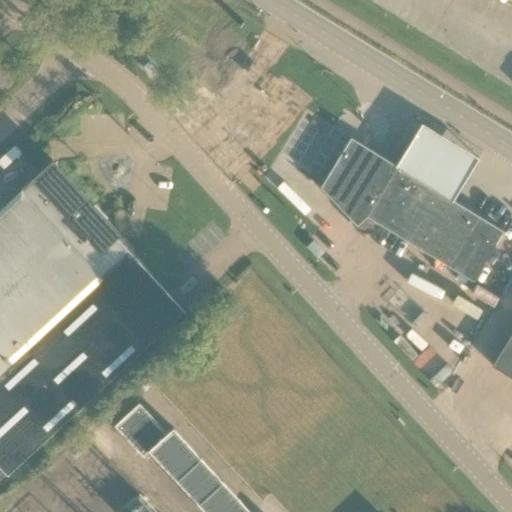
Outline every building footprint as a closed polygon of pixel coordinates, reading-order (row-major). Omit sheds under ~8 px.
[(421,123),(395,164),(429,185),(431,182),(441,188),(439,191),(451,199),(476,157),(421,123)] [(395,164),(352,138),(322,187),(357,224),(358,225),(365,230),(373,229),(379,223),(430,254),(459,272),(473,281),(504,231),(451,199),(439,191),(441,188),(431,182),(429,185),(395,164)] [(0,374),(13,363),(12,362),(129,254),(116,240),(122,235),(53,161),(0,210),(0,374)] [(12,362),(13,363),(0,374),(0,467),(8,476),(184,312),(129,254),(12,362)] [(511,334),(492,366),(511,377),(511,334)] [(140,404),(115,427),(144,457),(149,452),(205,511),(250,511),(174,430),(168,434),(140,404)] [(121,511),(154,511),(139,495),(121,511)]
